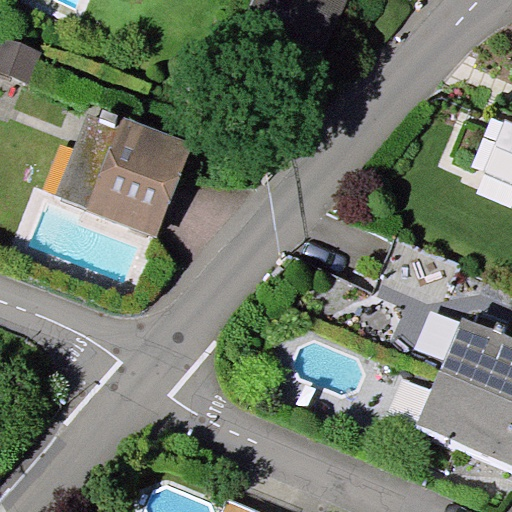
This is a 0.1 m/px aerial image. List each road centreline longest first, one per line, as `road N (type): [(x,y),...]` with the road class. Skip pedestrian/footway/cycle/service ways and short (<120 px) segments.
road 1 (residential): [(139,377),(486,0)]
road 2 (residential): [(139,377),(215,423),(423,511)]
road 3 (residential): [(21,511),(139,377)]
road 4 (residential): [(0,300),(75,333),(139,377)]
